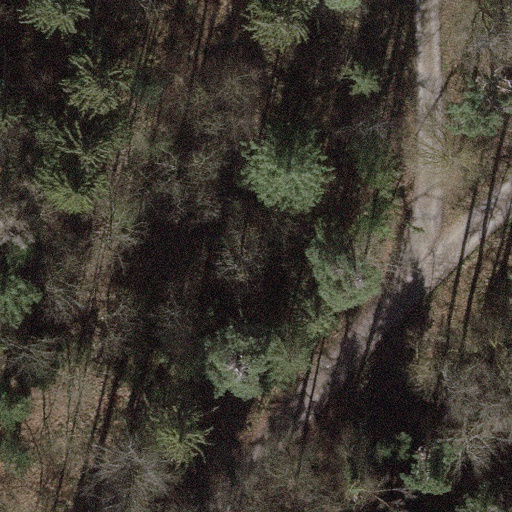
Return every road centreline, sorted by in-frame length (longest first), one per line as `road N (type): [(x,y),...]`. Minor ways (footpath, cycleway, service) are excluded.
road 1 (track): [(451,247),(222,511)]
road 2 (track): [(435,0),(432,82),(451,247)]
